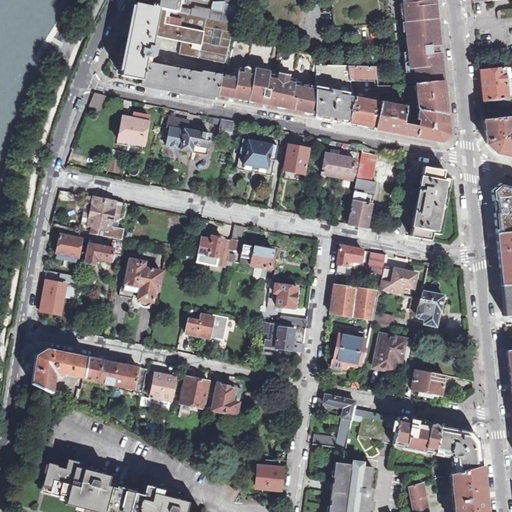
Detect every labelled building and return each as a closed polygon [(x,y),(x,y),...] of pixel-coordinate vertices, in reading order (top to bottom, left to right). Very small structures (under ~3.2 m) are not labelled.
[(155,0),(154,8),(189,15),(191,9),(179,7),(180,0),(200,0),(206,1),(205,0),(155,0)] [(191,16),(233,24),(238,0),(224,0),(224,2),(213,2),(212,11),(195,7),(194,9),(192,9),(191,16)] [(332,0),(335,30),(407,23),(437,20),(435,0),(332,0)] [(199,95),(218,99),(223,75),(210,73),(210,69),(203,68),(202,73),(169,67),(170,63),(162,62),(162,65),(149,63),(150,58),(152,58),(155,56),(156,47),(152,47),(155,37),(182,42),(179,54),(225,63),(233,24),(191,16),(189,15),(154,8),(134,3),(134,6),(135,6),(131,22),(125,56),(121,76),(142,80),(141,83),(148,85),(178,91),(199,95)] [(511,9),(500,11),(498,12),(497,14),(498,19),(511,18),(511,9)] [(437,23),(437,20),(407,23),(408,33),(406,33),(409,66),(442,62),(440,51),(439,51),(438,46),(440,46),(439,43),(437,23)] [(443,75),(442,62),(409,66),(410,69),(415,69),(416,83),(443,81),(443,75)] [(349,124),(354,97),(350,79),(348,67),(317,67),(316,88),(315,118),(329,120),(349,124)] [(350,79),(377,79),(376,67),(348,67),(350,79)] [(314,118),(315,118),(316,88),(294,84),(295,80),(269,75),(254,72),(238,69),(236,78),(223,75),(218,99),(235,102),(240,99),(249,100),(252,101),(254,105),(255,106),(273,109),(278,106),(283,107),(286,112),(301,115),(306,112),(314,113),(314,118)] [(508,97),(511,96),(511,85),(510,69),(480,72),(482,88),(483,102),(508,99),(508,97)] [(445,98),(443,81),(416,83),(419,109),(446,114),(445,98)] [(88,107),(98,111),(104,96),(94,94),(88,107)] [(356,125),(375,129),(380,102),(354,97),(349,124),(356,125)] [(124,100),(122,111),(130,112),(132,102),(124,100)] [(416,137),(419,127),(404,124),(407,107),(380,102),(375,129),(390,132),(416,137)] [(448,132),(446,114),(419,109),(417,121),(420,122),(419,127),(416,137),(441,142),(449,135),(448,132)] [(132,143),(144,145),(149,117),(138,115),(137,119),(123,116),(118,140),(132,143)] [(169,130),(166,146),(180,149),(180,150),(206,155),(210,135),(186,130),(188,120),(168,116),(166,129),(169,130)] [(511,118),(485,121),(486,135),(487,144),(495,153),(505,155),(511,156),(511,118)] [(231,140),(233,125),(223,123),(220,138),(231,140)] [(280,144),(286,145),(289,133),(282,131),(280,144)] [(317,138),(313,137),(309,155),(318,157),(322,139),(317,138)] [(270,160),(275,161),(278,146),(243,140),(241,155),(246,155),(244,165),(256,168),(268,170),(270,160)] [(331,149),(330,155),(340,157),(343,143),(338,142),(337,145),(336,150),(331,149)] [(331,175),(355,180),(358,160),(348,158),(351,145),(343,143),(340,157),(330,155),(326,154),(321,174),(331,175)] [(294,172),(304,174),(309,150),(288,146),(284,170),(294,172)] [(360,159),(375,161),(376,154),(368,153),(362,152),(360,159)] [(106,171),(118,173),(120,160),(108,158),(106,171)] [(359,166),(373,168),(375,161),(360,159),(359,166)] [(358,172),(372,175),(373,168),(359,166),(358,172)] [(424,167),(410,237),(421,239),(431,241),(432,233),(439,235),(450,180),(443,178),(443,175),(444,171),(424,167)] [(356,178),(370,181),(372,175),(358,172),(356,178)] [(354,192),(367,195),(370,181),(356,178),(354,192)] [(367,195),(373,196),(376,182),(370,181),(367,195)] [(494,214),(496,234),(511,232),(511,185),(500,183),(491,191),(492,201),(498,200),(499,213),(494,214)] [(357,226),(367,228),(373,196),(367,195),(354,192),(348,224),(357,226)] [(105,199),(88,196),(85,208),(81,207),(80,212),(84,213),(82,225),(92,227),(91,234),(98,236),(105,199)] [(123,203),(105,199),(98,236),(103,237),(110,238),(122,240),(124,229),(117,228),(111,226),(113,219),(119,220),(123,203)] [(244,227),(234,225),(231,239),(240,241),(244,227)] [(501,287),(511,286),(511,232),(496,234),(497,242),(501,287)] [(65,261),(68,262),(77,263),(82,240),(75,238),(75,235),(63,233),(62,236),(60,235),(56,259),(65,261)] [(229,249),(231,242),(222,240),(223,239),(211,236),(211,240),(201,238),(196,262),(217,266),(218,259),(227,261),(228,254),(229,249)] [(113,253),(123,255),(126,241),(122,240),(110,238),(109,242),(93,238),(92,244),(89,243),(86,262),(96,264),(97,258),(111,260),(113,253)] [(240,241),(231,239),(231,240),(231,242),(229,249),(239,251),(240,241)] [(244,245),(276,251),(277,248),(266,246),(266,243),(263,243),(263,245),(258,244),(245,242),(244,245)] [(239,264),(273,270),(274,263),(276,264),(277,262),(277,260),(275,259),(276,251),(244,245),(243,245),(239,264)] [(336,273),(345,274),(346,266),(348,266),(349,261),(361,263),(363,250),(353,248),(340,246),(336,273)] [(367,272),(382,275),(383,269),(386,255),(371,252),(367,272)] [(227,261),(234,263),(235,255),(228,254),(227,261)] [(135,305),(140,310),(143,306),(150,307),(152,301),(153,301),(155,294),(158,294),(162,271),(145,268),(145,262),(131,259),(124,289),(121,289),(120,295),(130,297),(134,298),(135,305)] [(227,261),(218,259),(217,266),(226,267),(227,261)] [(382,275),(378,291),(402,297),(404,288),(414,290),(417,273),(407,271),(392,268),(392,271),(383,269),(382,275)] [(80,277),(69,275),(67,282),(79,284),(80,277)] [(65,285),(49,281),(48,286),(44,285),(39,308),(52,310),(52,312),(60,314),(65,285)] [(294,287),(267,283),(266,292),(274,293),(272,305),(291,308),(294,287)] [(330,315),(372,322),(374,314),(378,291),(334,285),(333,296),(330,315)] [(511,286),(501,287),(503,306),(504,317),(511,316),(511,286)] [(423,324),(436,327),(439,315),(440,311),(442,311),(445,297),(423,293),(421,301),(420,300),(417,316),(419,319),(424,320),(423,324)] [(189,318),(186,333),(224,340),(229,317),(216,314),(215,314),(214,317),(202,314),(200,321),(189,318)] [(372,324),(392,327),(394,318),(374,314),(372,322),(372,324)] [(289,327),(306,329),(306,328),(306,320),(280,317),(279,325),(289,327)] [(279,325),(259,323),(258,333),(268,334),(267,341),(265,341),(263,353),(276,355),(276,349),(302,352),(306,329),(289,327),(279,325)] [(338,333),(336,347),(366,353),(367,351),(363,350),(365,341),(363,340),(364,336),(359,335),(360,332),(355,331),(354,334),(351,334),(352,331),(339,328),(338,333)] [(375,368),(396,372),(398,361),(401,361),(402,351),(404,340),(381,335),(375,368)] [(336,347),(332,369),(341,371),(342,363),(359,366),(361,367),(362,360),(365,360),(366,353),(336,347)] [(84,378),(88,358),(47,350),(36,356),(34,367),(32,384),(61,399),(63,394),(63,393),(53,388),(52,390),(51,389),(54,372),(61,374),(61,377),(63,377),(64,373),(84,378)] [(98,382),(102,360),(90,358),(88,358),(84,378),(83,379),(98,382)] [(98,382),(112,385),(116,363),(109,362),(102,360),(98,382)] [(124,392),(141,395),(146,369),(132,366),(116,363),(112,385),(125,388),(124,392)] [(342,363),(341,371),(347,372),(348,368),(359,370),(359,366),(342,363)] [(418,393),(425,395),(430,373),(408,369),(406,381),(413,382),(411,390),(412,390),(412,392),(418,393)] [(151,403),(167,406),(168,401),(171,402),(175,378),(162,375),(152,373),(148,395),(150,395),(150,397),(151,397),(151,398),(152,398),(151,403)] [(425,395),(438,397),(439,394),(441,395),(444,376),(430,373),(425,395)] [(179,405),(203,409),(208,382),(195,379),(186,377),(184,384),(182,383),(180,396),(181,396),(179,405)] [(211,411),(235,416),(238,404),(240,389),(210,382),(206,404),(210,405),(212,405),(211,411)] [(63,394),(61,399),(69,402),(78,407),(79,402),(63,394)] [(316,436),(315,444),(345,448),(351,419),(352,414),(355,401),(328,395),(320,394),(319,402),(344,407),(341,420),(338,439),(316,436)] [(358,435),(383,440),(385,426),(386,420),(362,416),(361,421),(358,435)] [(424,450),(434,452),(440,425),(403,418),(397,417),(396,422),(395,428),(393,444),(401,445),(401,448),(423,452),(424,450)] [(107,421),(118,426),(119,423),(109,418),(107,421)] [(453,464),(454,473),(481,465),(480,457),(479,441),(471,431),(440,425),(434,452),(443,454),(444,452),(449,452),(451,456),(451,464),(453,464)] [(164,449),(173,453),(174,446),(165,442),(164,449)] [(173,453),(194,463),(195,456),(174,446),(173,453)] [(65,505),(74,507),(78,487),(70,485),(72,475),(87,479),(89,471),(75,467),(76,461),(67,460),(65,469),(56,467),(57,465),(48,463),(45,475),(41,492),(67,499),(65,505)] [(257,489),(280,491),(282,468),(275,468),(275,461),(265,460),(264,467),(259,466),(257,489)] [(363,462),(353,461),(353,464),(340,463),(339,470),(341,471),(340,477),(338,477),(337,489),(335,507),(336,508),(335,511),(367,511),(369,511),(372,489),(370,488),(373,467),(363,465),(363,462)] [(451,474),(454,511),(486,511),(485,505),(483,487),(481,465),(454,473),(451,474)] [(185,511),(187,502),(161,496),(163,490),(145,485),(143,495),(107,486),(109,475),(89,471),(87,479),(72,475),(70,485),(78,487),(74,507),(94,511),(185,511)] [(413,511),(429,511),(423,482),(408,486),(413,511)]
